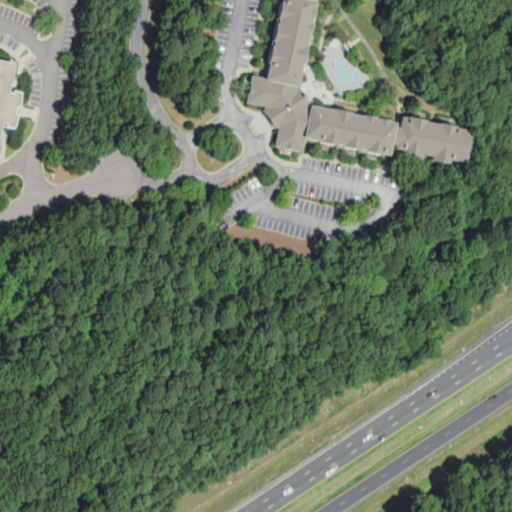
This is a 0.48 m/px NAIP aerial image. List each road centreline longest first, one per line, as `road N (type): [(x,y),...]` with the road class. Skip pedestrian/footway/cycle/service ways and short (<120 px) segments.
road 1 (motorway): [(326,511),(511,388)]
road 2 (motorway): [(412,411),(261,511)]
road 3 (residential): [(0,218),(122,173)]
road 4 (motorway): [(511,344),(412,411)]
